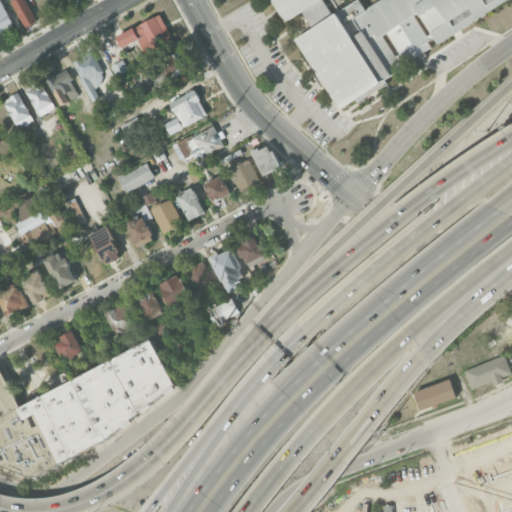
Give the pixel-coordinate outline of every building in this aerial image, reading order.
[(0,0),(13,21),(2,27),(5,32),(0,34),(0,0)] [(11,0),(27,0),(38,19),(26,26),(11,0)] [(324,0),(333,14),(355,0),(360,0),(366,9),(379,0),(503,0),(438,42),(434,36),(427,41),(431,46),(407,61),(404,56),(398,59),(404,68),(386,80),(388,82),(365,97),(363,94),(341,109),(296,39),(313,28),(302,11),(285,21),(271,0),(324,0)] [(123,46),(118,36),(159,13),(171,35),(167,37),(171,44),(148,57),(138,38),(123,46)] [(74,62),(82,57),(81,55),(91,49),(103,71),(90,78),(100,97),(93,101),(80,78),(82,77),(74,62)] [(155,82),(186,69),(179,51),(148,64),(155,82)] [(111,65),(123,59),(130,71),(117,78),(111,65)] [(46,77),(54,73),(56,76),(68,69),(73,79),(71,80),(78,94),(60,104),(46,77)] [(27,91),(34,87),(32,84),(41,79),(56,107),(41,115),(27,91)] [(183,126),(170,102),(195,88),(201,99),(200,100),(207,113),(183,126)] [(5,103),(12,100),(10,96),(18,91),(34,119),(18,127),(5,103)] [(101,111),(105,120),(130,108),(126,100),(101,111)] [(202,157),(200,152),(182,161),(174,146),(214,125),(224,145),(202,157)] [(252,151),(259,147),(261,149),(268,145),(271,151),(274,149),(283,166),(265,175),(252,151)] [(250,159),(261,181),(240,192),(227,167),(238,161),(240,164),(250,159)] [(127,193),(119,178),(148,162),(156,176),(127,193)] [(205,184),(222,175),(232,193),(214,202),(205,184)] [(52,202),(45,188),(35,193),(42,207),(52,202)] [(178,197),(193,188),(206,212),(190,220),(178,197)] [(22,220),(15,209),(5,215),(0,206),(29,189),(41,209),(22,220)] [(156,202),(154,193),(144,196),(146,205),(156,202)] [(151,207),(171,197),(184,223),(165,234),(151,207)] [(29,250),(20,235),(49,218),(46,213),(58,207),(69,226),(29,250)] [(145,217),(155,239),(138,247),(127,223),(136,219),(137,221),(145,217)] [(91,234),(109,225),(118,242),(116,243),(120,251),(118,253),(121,258),(110,264),(107,259),(104,260),(91,234)] [(254,233),(264,255),(248,263),(244,257),(242,258),(236,247),(244,243),(242,239),(254,233)] [(211,256),(218,253),(219,254),(232,248),(239,262),(236,263),(243,275),(225,284),(223,279),(221,280),(212,264),(215,263),(211,256)] [(45,259),(61,251),(65,258),(68,257),(73,266),(71,267),(78,280),(60,289),(45,259)] [(184,269),(204,259),(216,283),(196,293),(184,269)] [(22,278),(39,269),(45,281),(47,280),(52,290),(43,294),(46,299),(36,304),(22,278)] [(171,305),(160,284),(179,275),(180,278),(182,277),(191,295),(171,305)] [(0,296),(0,289),(15,281),(20,290),(22,289),(30,305),(10,316),(0,296)] [(147,318),(137,299),(139,298),(137,295),(151,288),(153,291),(155,290),(164,309),(147,318)] [(214,324),(206,308),(230,296),(238,312),(214,324)] [(105,312),(115,307),(117,311),(131,304),(141,324),(117,336),(105,312)] [(152,337),(148,329),(164,321),(168,329),(152,337)] [(56,344),(64,340),(61,336),(74,329),(85,350),(77,353),(78,355),(65,362),(56,344)] [(0,364),(20,406),(153,339),(174,384),(41,472),(29,473),(0,461),(0,364)] [(511,372),(472,389),(464,371),(505,353),(511,369),(511,372)] [(420,409),(414,392),(450,379),(456,397),(420,409)]
